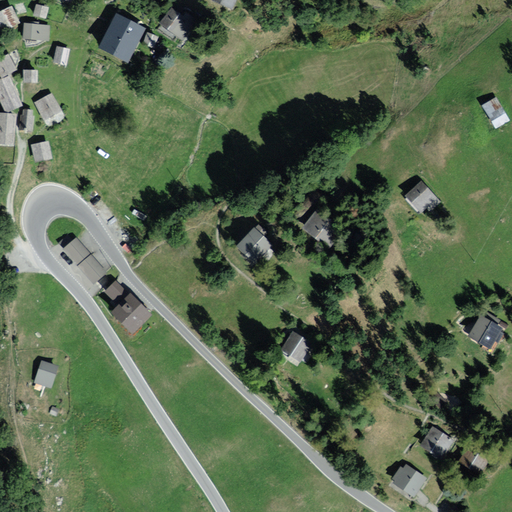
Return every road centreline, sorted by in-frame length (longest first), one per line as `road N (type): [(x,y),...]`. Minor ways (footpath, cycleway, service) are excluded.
road 1 (tertiary): [(227,511),(87,300),(39,249),(34,213),(59,199),(88,219),(123,268),(231,377),(344,484),(386,511)]
road 2 (track): [(86,48),(73,110),(120,208),(99,234)]
